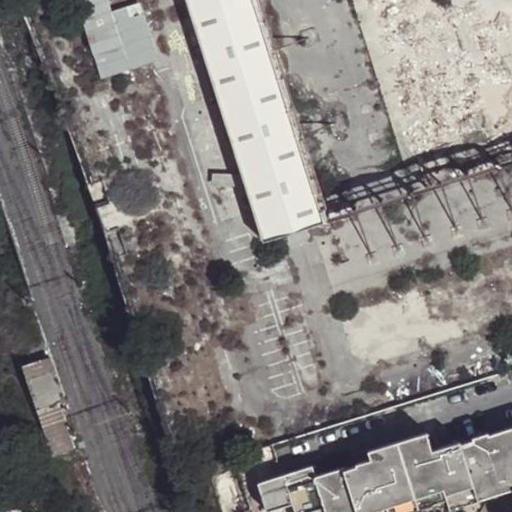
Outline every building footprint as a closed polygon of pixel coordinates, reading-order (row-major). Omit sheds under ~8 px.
[(139,0),(80,0),(105,75),(159,59),(139,0)] [(304,227),(325,221),(256,0),(188,0),(260,229),(264,240),(304,227)] [(26,365),(40,408),(43,407),(59,402),(65,400),(52,358),(27,365),(26,365)] [(40,408),(42,417),(49,420),(53,422),(61,452),(73,448),(59,402),(43,407),(40,408)] [(49,420),(42,417),(54,455),(61,452),(53,422),(49,420)] [(511,511),(511,427),(490,434),(489,432),(474,437),(475,439),(463,443),(462,440),(433,449),(428,432),(370,451),(372,458),(357,464),(358,467),(346,470),(345,468),(317,476),(313,466),(259,483),(268,511),(269,511),(294,504),(296,511),(407,511),(448,499),(451,509),(501,494),(511,490),(511,511)]
